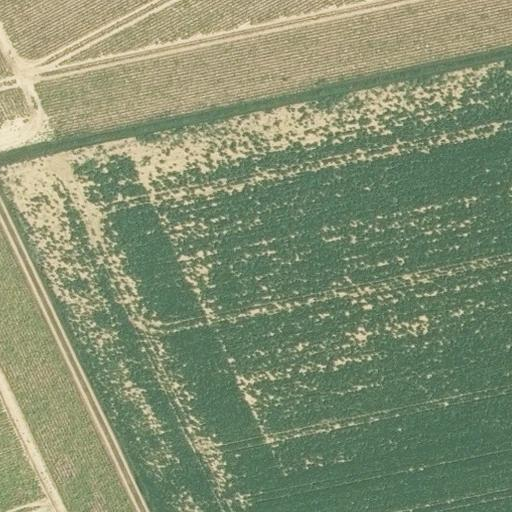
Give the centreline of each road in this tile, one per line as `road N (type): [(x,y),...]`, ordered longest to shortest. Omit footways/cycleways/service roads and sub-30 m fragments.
road 1 (track): [(0,159),(511,55)]
road 2 (track): [(148,511),(0,205)]
